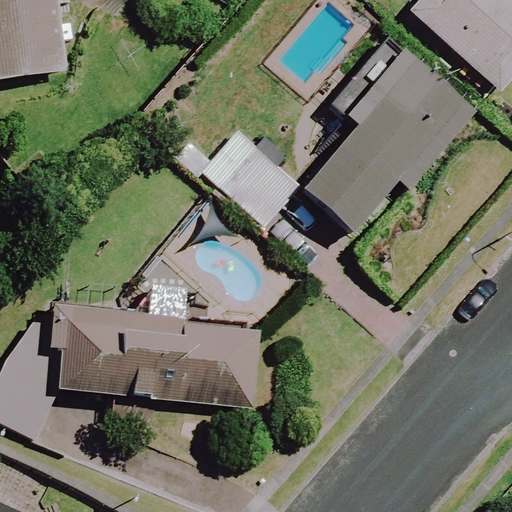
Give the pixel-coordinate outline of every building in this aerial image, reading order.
[(0,0),(0,86),(64,76),(51,0),(0,0)] [(511,0),(425,0),(407,21),(494,99),(511,78),(511,0)] [(468,119),(399,60),(341,128),(350,136),(297,197),(347,240),(393,187),(403,195),(468,119)] [(261,144),(252,154),(217,194),(260,232),(295,192),(275,174),(283,164),(261,144)] [(255,336),(68,316),(67,326),(45,323),(41,358),(63,360),(59,397),(246,417),(255,336)] [(0,431),(29,446),(56,392),(5,367),(0,377),(0,431)] [(39,511),(48,493),(0,468),(0,511),(39,511)]
